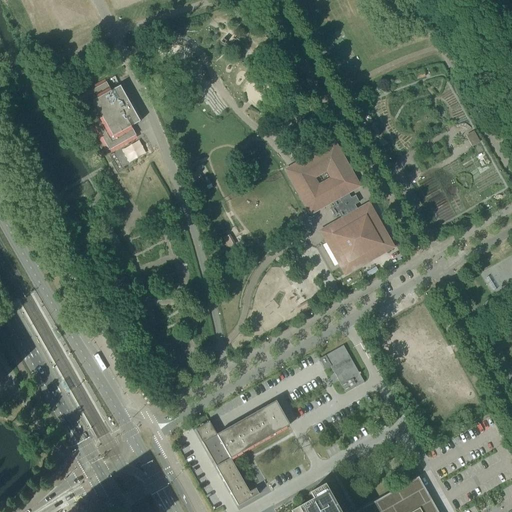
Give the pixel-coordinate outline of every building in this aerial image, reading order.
[(128,43),(132,50),(140,45),(136,38),(128,43)] [(414,72),(417,80),(425,77),(423,72),(423,70),(414,72)] [(79,98),(109,151),(109,150),(135,136),(131,129),(130,127),(133,126),(140,122),(132,108),(120,86),(113,90),(111,92),(106,83),(79,98)] [(129,162),(146,151),(139,139),(122,150),(129,162)] [(310,218),(333,205),(331,201),(317,209),(294,167),(301,163),(303,166),(321,156),(319,153),(333,145),(357,186),(347,192),(347,193),(348,195),(361,188),(334,142),(284,171),(310,218)] [(333,205),(335,208),(330,210),(332,213),(334,217),(338,214),(341,219),(342,220),(342,222),(347,219),(353,228),(327,243),(337,260),(344,256),(352,270),(371,259),(365,249),(386,237),(368,206),(358,212),(358,211),(357,211),(357,210),(354,205),(358,203),(356,200),(355,196),(350,199),(348,195),(347,193),(347,192),(357,186),(333,145),(319,153),(321,156),(303,166),(301,163),(294,167),(317,209),(331,201),(333,205)] [(342,220),(341,219),(318,232),(344,278),(395,249),(369,203),(357,210),(357,211),(358,211),(358,212),(368,206),(386,237),(365,249),(371,259),(352,270),(344,256),(337,260),(327,243),(353,228),(347,219),(342,222),(342,220)] [(228,236),(223,239),(228,248),(233,245),(230,241),(228,236)] [(125,276),(119,280),(111,284),(120,300),(134,292),(125,276)] [(349,349),(345,351),(343,346),(319,360),(325,370),(330,367),(345,393),(363,383),(359,375),(360,374),(359,373),(358,373),(348,357),(352,354),(349,349)] [(255,489),(249,493),(246,494),(228,461),(286,428),(273,403),(216,435),(209,422),(196,429),(204,442),(202,443),(238,507),(252,498),(258,495),(255,489)] [(392,471),(406,463),(404,459),(402,456),(401,454),(387,462),(392,471)] [(326,493),(323,487),(323,486),(309,494),(309,495),(312,500),(300,506),(303,511),(436,511),(418,478),(395,491),(394,489),(378,497),(379,500),(357,511),(334,511),(330,504),(331,504),(330,503),(330,504),(324,494),(326,493)]
